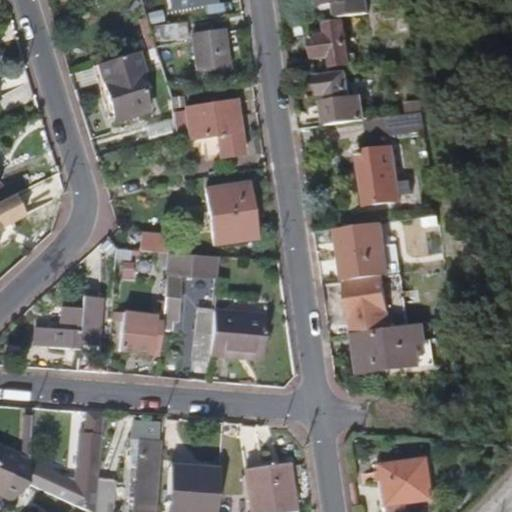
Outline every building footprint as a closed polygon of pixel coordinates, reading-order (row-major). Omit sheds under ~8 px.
[(369,16),(366,0),(323,0),(325,9),(341,7),(343,20),(369,16)] [(186,35),(185,21),(157,24),(158,37),(186,35)] [(347,59),(341,22),(325,25),(326,35),(311,38),(314,61),(331,58),(332,68),(357,65),(356,58),(347,59)] [(227,67),(223,30),(190,34),(193,70),(227,67)] [(153,115),(141,77),(148,75),(141,53),(101,66),(119,125),(153,115)] [(315,77),(312,61),(293,64),(295,81),(315,77)] [(424,113),(417,61),(397,64),(403,105),(398,106),(400,117),(424,113)] [(364,122),(361,104),(349,106),(344,76),(316,81),(319,99),(327,98),(328,102),(324,103),(327,128),(364,122)] [(243,154),(236,99),(185,106),(189,138),(217,134),(220,157),(243,154)] [(177,140),(186,139),(183,109),(174,110),(177,140)] [(371,139),(427,131),(424,113),(400,117),(368,122),(371,139)] [(403,203),(396,149),(359,154),(366,208),(403,203)] [(256,240),(249,185),(206,190),(213,246),(256,240)] [(0,247),(5,244),(0,234),(0,227),(33,212),(23,192),(0,203),(0,247)] [(390,278),(382,226),(340,233),(348,285),(390,278)] [(169,255),(171,237),(142,235),(140,253),(166,255),(169,255)] [(215,281),(217,258),(169,255),(166,255),(162,322),(176,323),(179,279),(215,281)] [(391,313),(386,281),(348,287),(353,319),(391,313)] [(98,348),(102,298),(84,297),(84,309),(65,307),(63,331),(37,329),(35,350),(81,353),(82,347),(98,348)] [(213,309),(214,304),(201,303),(197,355),(210,356),(210,353),(213,309)] [(261,357),(265,312),(213,309),(210,353),(261,357)] [(160,358),(162,327),(154,327),(154,322),(123,320),(120,355),(160,358)] [(419,368),(416,346),(422,345),(419,326),(358,336),(365,377),(419,368)] [(103,444),(103,415),(86,414),(86,444),(103,444)] [(162,511),(163,444),(141,443),(140,511),(162,511)] [(86,511),(102,511),(103,444),(86,444),(86,481),(80,481),(80,509),(86,511)] [(31,470),(32,465),(0,450),(0,496),(13,503),(31,485),(31,470)] [(428,502),(423,462),(378,468),(383,511),(404,511),(403,505),(428,502)] [(294,511),(287,465),(245,472),(251,511),(294,511)] [(60,485),(31,470),(31,485),(60,499),(60,485)] [(215,511),(216,470),(172,470),(171,511),(215,511)]
